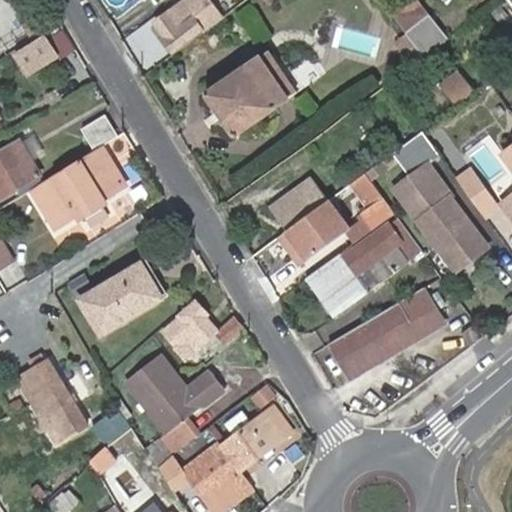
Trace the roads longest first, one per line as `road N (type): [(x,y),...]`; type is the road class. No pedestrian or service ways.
road 1 (residential): [(66,0),(348,458)]
road 2 (secondary): [(511,380),(419,462)]
